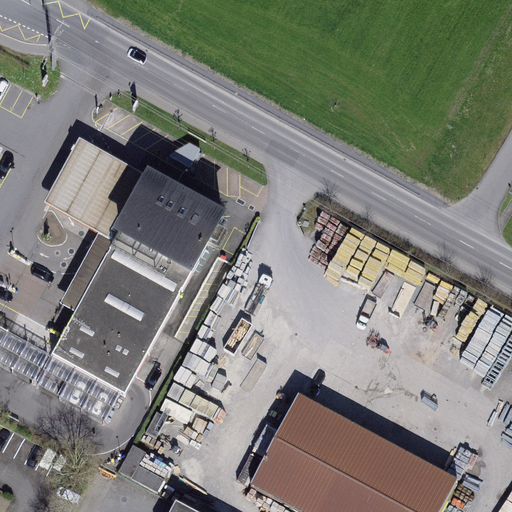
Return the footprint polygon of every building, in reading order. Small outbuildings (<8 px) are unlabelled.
[(107,239),(143,174),(79,139),(43,203),(99,234),(107,239)] [(57,346),(51,357),(121,395),(125,397),(131,387),(228,212),(147,167),(143,174),(107,239),(115,243),(75,313),(57,346)] [(107,239),(99,234),(59,305),(75,313),(115,243),(107,239)] [(511,334),(497,326),(458,395),(504,421),(511,406),(511,334)] [(0,327),(0,363),(105,423),(121,395),(51,357),(0,327)] [(312,401),(260,494),(292,511),(452,511),(467,487),(312,401)] [(223,511),(182,491),(171,511),(223,511)]
